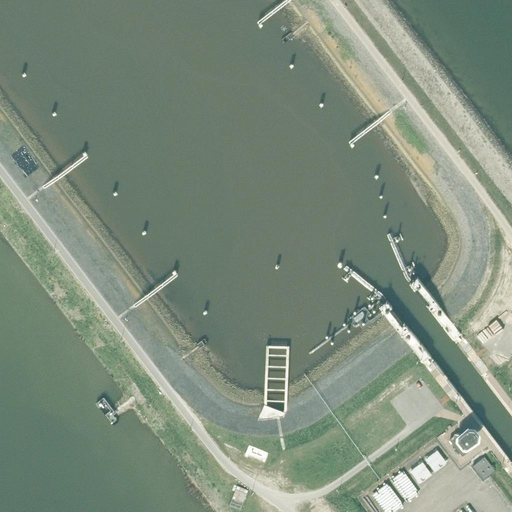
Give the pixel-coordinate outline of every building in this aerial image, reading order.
[(444,382),(437,387),(443,394),(449,390),(444,382)] [(480,442),(481,438),(481,434),(476,427),(469,426),(460,434),(457,433),(450,439),(456,448),(463,456),(470,451),(471,448),(480,442)] [(490,475),(496,471),(485,457),(484,457),(482,459),(473,465),(473,466),(484,480),(490,475)] [(391,472),(385,476),(388,482),(395,478),(391,472)] [(241,510),(244,503),(249,490),(234,484),(232,490),(235,492),(230,505),(241,510)] [(378,491),(385,503),(391,500),(384,488),(378,491)] [(372,489),(369,491),(379,505),(382,503),(372,489)] [(371,499),(364,503),(367,510),(375,506),(371,499)] [(469,511),(462,500),(443,511),(469,511)]
